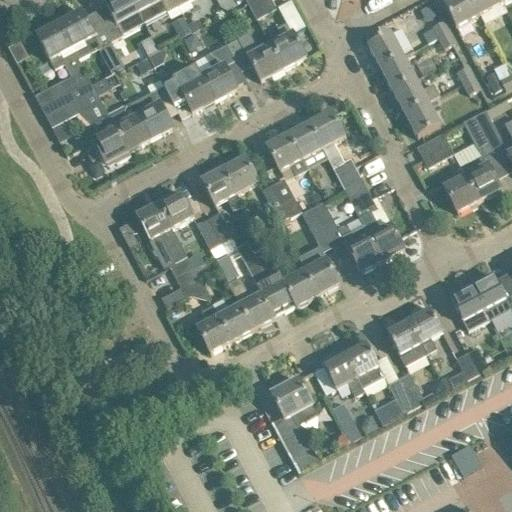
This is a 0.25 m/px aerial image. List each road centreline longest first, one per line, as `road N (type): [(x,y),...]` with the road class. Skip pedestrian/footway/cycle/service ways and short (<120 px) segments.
road 1 (residential): [(186,378),(207,377),(446,262)]
road 2 (residential): [(99,207),(347,70)]
road 3 (residential): [(446,262),(347,70)]
road 4 (residential): [(186,378),(99,207)]
road 5 (residential): [(99,207),(65,196),(0,71)]
